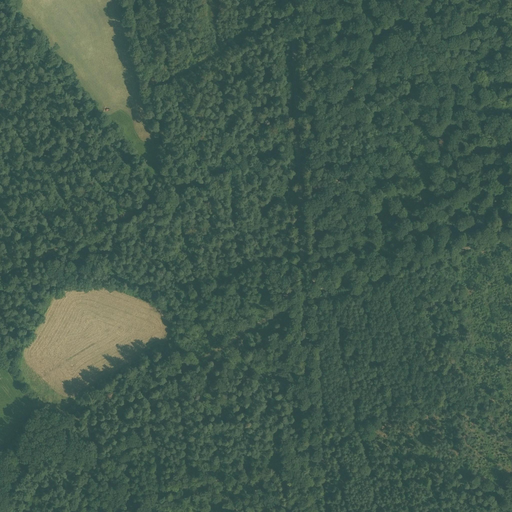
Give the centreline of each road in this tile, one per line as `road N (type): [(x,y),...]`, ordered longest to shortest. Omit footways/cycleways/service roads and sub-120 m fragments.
road 1 (track): [(297,142),(174,189),(149,91),(284,13),(356,0)]
road 2 (track): [(0,480),(303,295)]
road 3 (tertiary): [(303,295),(291,0)]
road 4 (track): [(368,0),(380,272)]
road 5 (track): [(511,234),(303,295)]
road 6 (tertiary): [(303,295),(312,511)]
